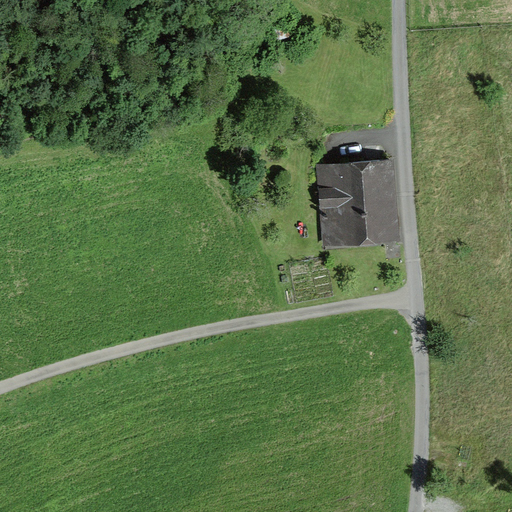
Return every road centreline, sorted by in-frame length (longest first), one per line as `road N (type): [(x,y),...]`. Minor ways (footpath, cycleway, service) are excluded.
road 1 (unclassified): [(397,0),(432,422),(412,511)]
road 2 (track): [(139,0),(61,117),(0,141)]
